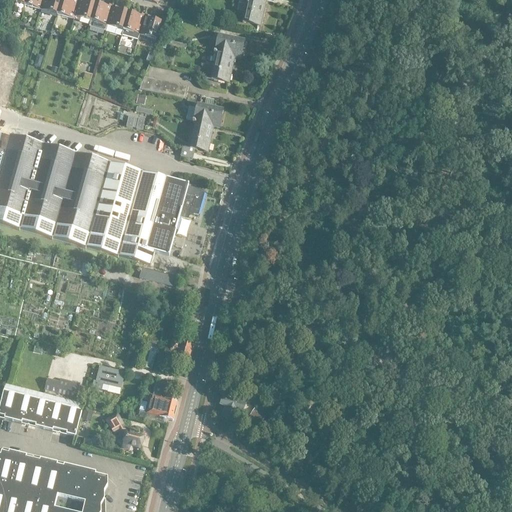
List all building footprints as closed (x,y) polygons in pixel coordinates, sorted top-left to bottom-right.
[(26,0),(24,6),(41,11),(43,0),(26,0)] [(43,0),(41,11),(57,15),(61,0),(43,0)] [(69,0),(61,0),(57,15),(73,20),(79,1),(78,1),(76,0),(71,0),(69,0)] [(79,1),(73,20),(80,22),(80,19),(91,22),(96,4),(86,2),(86,0),(78,0),(78,1),(79,1)] [(247,0),(243,23),(261,27),(267,1),(263,0),(247,0)] [(91,22),(89,27),(105,32),(107,26),(112,7),(105,5),(105,7),(96,4),(91,22)] [(112,7),(107,26),(123,31),(128,13),(118,11),(119,9),(112,7)] [(123,31),(121,36),(138,41),(139,36),(145,16),(138,14),(137,16),(128,13),(123,31)] [(145,16),(139,36),(156,40),(161,23),(151,20),(151,18),(145,16)] [(214,52),(214,53),(235,58),(240,59),(244,42),(219,36),(215,52),(214,52)] [(154,55),(149,53),(146,62),(151,63),(154,55)] [(209,69),(206,79),(230,84),(235,58),(214,53),(214,54),(216,55),(215,58),(213,69),(209,69)] [(34,67),(41,69),(44,57),(37,55),(34,67)] [(81,89),(88,91),(93,76),(86,74),(81,89)] [(153,80),(145,78),(140,90),(150,92),(153,80)] [(153,80),(150,92),(159,94),(161,82),(153,80)] [(161,82),(159,94),(167,96),(170,84),(161,82)] [(170,84),(167,96),(176,98),(179,85),(170,84)] [(179,85),(176,98),(185,100),(188,87),(179,85)] [(146,97),(138,96),(136,105),(144,106),(146,97)] [(192,122),(219,128),(223,110),(197,104),(193,121),(192,121),(192,122)] [(128,117),(126,128),(132,129),(132,128),(133,128),(136,129),(136,130),(142,131),(144,120),(138,119),(138,120),(135,119),(135,118),(128,117)] [(182,147),(180,158),(193,160),(195,150),(208,153),(214,127),(206,125),(202,124),(192,122),(192,123),(195,123),(189,148),(182,147)] [(0,226),(125,260),(144,265),(151,267),(154,253),(155,253),(168,256),(179,217),(187,219),(189,213),(197,215),(204,192),(187,188),(188,186),(0,133),(0,226)] [(142,269),(140,279),(175,288),(177,278),(142,269)] [(170,364),(171,361),(188,366),(193,347),(176,343),(177,340),(175,339),(177,330),(171,329),(168,341),(172,342),(171,349),(166,347),(165,350),(163,359),(167,360),(166,363),(170,364)] [(156,363),(154,371),(164,374),(166,366),(156,363)] [(125,374),(99,368),(96,382),(94,382),(92,389),(118,396),(120,390),(121,390),(125,374)] [(80,384),(60,379),(59,384),(47,381),(44,391),(76,399),(80,384)] [(138,411),(137,418),(155,422),(156,420),(164,422),(165,419),(173,421),(177,403),(175,402),(176,398),(169,396),(171,388),(156,384),(153,397),(151,396),(147,413),(138,411)] [(4,394),(0,408),(0,416),(5,418),(5,420),(22,425),(22,423),(36,426),(36,428),(53,433),(53,430),(67,434),(67,436),(76,438),(84,405),(6,386),(4,394)] [(225,396),(221,404),(228,407),(223,417),(231,420),(236,410),(242,413),(245,405),(225,396)] [(85,406),(82,421),(91,423),(94,409),(85,406)] [(261,423),(266,416),(255,409),(250,416),(261,423)] [(118,416),(108,422),(115,435),(118,433),(120,435),(119,438),(123,439),(122,443),(123,443),(123,445),(140,450),(140,449),(141,448),(144,438),(143,437),(143,436),(139,434),(139,431),(126,428),(118,416)] [(101,511),(101,506),(105,500),(104,492),(108,486),(108,478),(96,475),(96,473),(64,466),(64,468),(57,466),(58,464),(40,460),(40,462),(26,459),(27,457),(9,452),(9,454),(2,453),(1,456),(0,455),(0,511),(101,511)]
